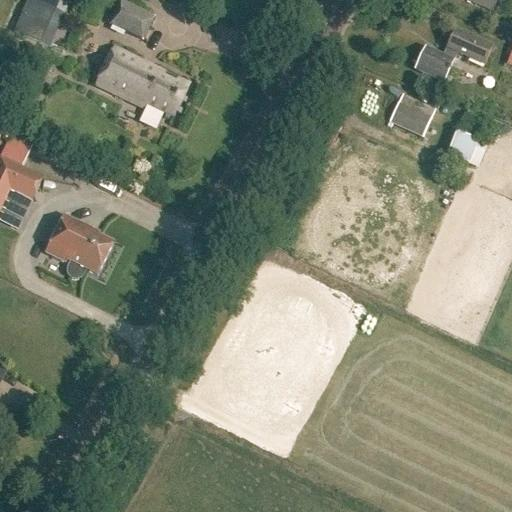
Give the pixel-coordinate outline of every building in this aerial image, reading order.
[(119,0),(106,25),(141,43),(154,18),(119,0)] [(467,0),(495,12),(500,0),(467,0)] [(44,8),(30,40),(47,47),(61,15),(44,8)] [(425,50),(416,70),(445,84),(455,63),(453,62),(456,56),(481,67),(491,46),(453,29),(440,57),(425,50)] [(140,110),(141,106),(171,120),(186,87),(110,50),(92,87),(140,110)] [(400,96),(387,125),(421,141),(434,112),(400,96)] [(462,131),(479,139),(487,122),(470,114),(462,131)] [(447,158),(478,171),(488,146),(457,134),(447,158)] [(31,151),(9,140),(0,157),(0,211),(9,194),(31,205),(42,183),(20,172),(31,151)] [(70,281),(73,282),(76,281),(79,280),(81,277),(83,272),(95,278),(111,246),(96,238),(97,236),(62,218),(44,256),(64,266),(65,263),(68,265),(66,270),(65,273),(65,276),(67,279),(70,281)] [(165,301),(174,284),(166,280),(157,296),(165,301)] [(209,332),(219,336),(240,288),(231,284),(209,332)]
